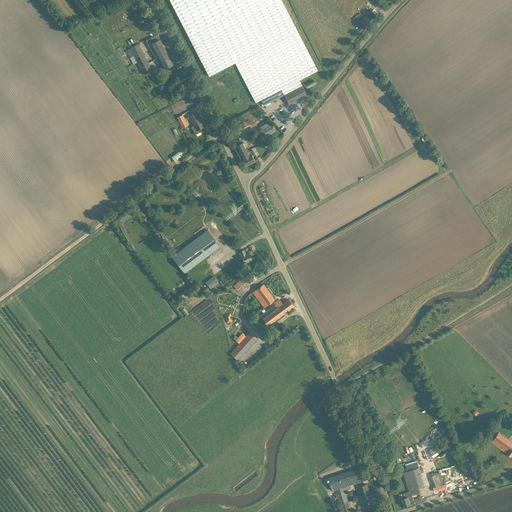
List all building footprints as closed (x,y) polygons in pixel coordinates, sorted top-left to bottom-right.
[(85,0),(91,12),(94,10),(94,9),(95,8),(93,5),(92,6),(88,0),(94,0),(99,9),(116,0),(85,0)] [(318,70),(281,0),(169,0),(209,76),(235,62),(256,102),(281,89),(289,104),(307,95),(299,80),(318,70)] [(361,22),(366,26),(376,14),(371,10),(361,22)] [(164,69),(173,64),(157,34),(145,40),(157,64),(160,62),(164,69)] [(138,44),(130,48),(126,50),(128,53),(133,64),(137,62),(142,72),(151,68),(138,44)] [(303,86),(304,85),(306,88),(316,83),(314,80),(302,86),(303,86)] [(196,112),(189,115),(194,125),(191,127),(195,134),(201,131),(199,129),(204,126),(196,112)] [(182,115),(177,118),(177,117),(169,121),(172,126),(179,122),(182,128),(188,125),(182,115)] [(244,128),(251,124),(249,119),(242,123),(244,128)] [(271,123),(261,130),(265,136),(275,129),(271,123)] [(246,166),(255,161),(250,151),(248,152),(243,141),(235,146),(242,159),(246,166)] [(191,190),(195,197),(201,193),(197,186),(191,190)] [(211,255),(213,254),(213,253),(219,248),(222,246),(210,229),(174,255),(183,267),(186,272),(187,272),(204,260),(211,255)] [(249,260),(252,259),(249,253),(246,254),(244,249),(239,251),(241,256),(244,263),(249,261),(249,260)] [(206,282),(210,287),(217,281),(214,276),(206,282)] [(243,277),(233,286),(237,290),(247,281),(243,277)] [(275,299),(263,284),(255,290),(267,305),(275,299)] [(283,313),(294,305),(288,299),(282,303),(280,300),(275,304),(260,315),(267,325),(283,314),(283,313)] [(228,313),(224,314),(226,322),(232,321),(232,318),(231,318),(230,316),(231,316),(230,312),(228,313)] [(256,339),(249,332),(230,353),(238,359),(256,339)] [(242,333),(238,337),(236,335),(233,338),(235,340),(239,343),(245,336),(242,333)] [(511,441),(498,432),(495,437),(491,442),(511,456),(511,455),(511,441)] [(460,452),(454,455),(459,467),(464,465),(462,459),(463,459),(460,452)] [(421,497),(420,493),(419,488),(425,486),(418,461),(406,465),(407,471),(403,472),(410,496),(402,498),(404,506),(410,504),(414,502),(422,500),(421,497)] [(332,490),(335,489),(343,487),(362,480),(358,468),(328,478),(332,490)] [(444,484),(442,479),(440,473),(430,476),(434,487),(444,484)] [(370,494),(367,484),(359,487),(361,492),(357,493),(358,498),(359,498),(370,494)] [(446,484),(434,487),(435,492),(441,490),(442,493),(446,491),(445,489),(447,488),(446,484)] [(343,487),(335,489),(340,504),(348,502),(343,487)] [(363,504),(364,503),(365,506),(374,504),(370,494),(359,498),(360,502),(363,504)] [(349,511),(351,511),(348,502),(340,504),(342,511),(349,511)]
